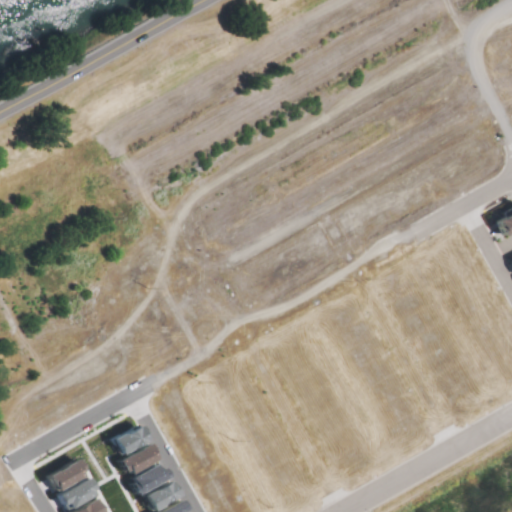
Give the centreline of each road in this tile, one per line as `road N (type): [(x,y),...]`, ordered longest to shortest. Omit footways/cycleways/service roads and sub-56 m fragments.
road 1 (track): [(0,390),(498,118)]
road 2 (track): [(461,36),(171,208)]
road 3 (primary): [(0,111),(206,0)]
road 4 (track): [(294,303),(397,485)]
road 5 (track): [(409,237),(511,417)]
road 6 (track): [(282,36),(347,0),(461,36)]
road 7 (residential): [(511,419),(348,511)]
road 8 (residential): [(511,178),(354,268)]
road 9 (track): [(190,363),(273,511)]
road 10 (residential): [(155,384),(12,460)]
road 11 (residential): [(133,396),(198,511)]
